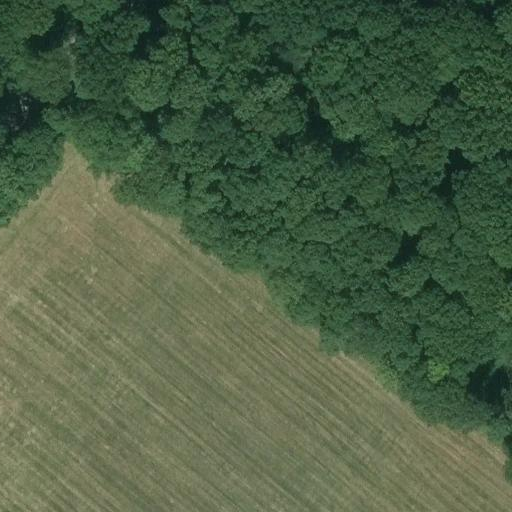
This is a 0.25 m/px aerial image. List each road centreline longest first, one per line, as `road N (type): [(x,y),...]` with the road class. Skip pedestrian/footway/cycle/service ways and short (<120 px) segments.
road 1 (unclassified): [(220,0),(511,179)]
road 2 (unclassified): [(0,139),(124,0)]
